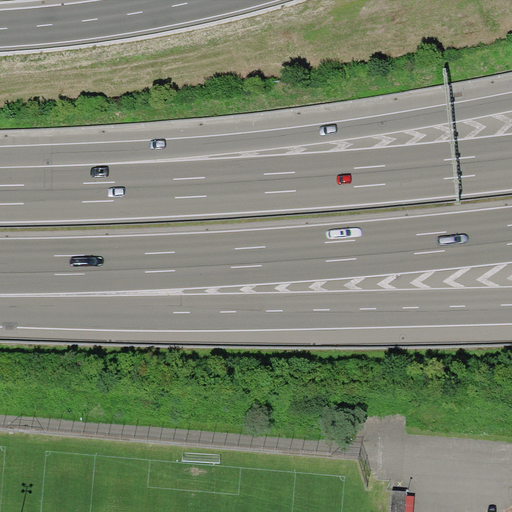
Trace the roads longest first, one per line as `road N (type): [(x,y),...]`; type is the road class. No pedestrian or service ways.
road 1 (motorway): [(511,101),(211,145),(0,161)]
road 2 (motorway): [(0,265),(254,256),(511,233)]
road 3 (motorway): [(511,154),(0,187)]
road 4 (motorway): [(0,305),(511,305)]
road 5 (primary): [(0,28),(201,0)]
